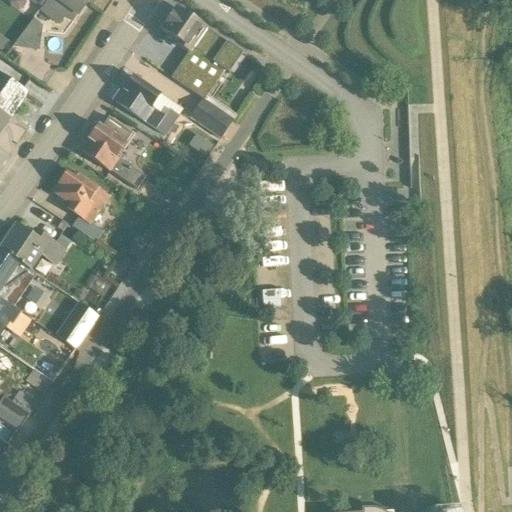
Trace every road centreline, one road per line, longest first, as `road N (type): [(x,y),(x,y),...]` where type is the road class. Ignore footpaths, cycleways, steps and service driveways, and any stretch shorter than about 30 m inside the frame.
road 1 (track): [(488,0),(484,104),(499,197),(511,429)]
road 2 (residential): [(146,0),(0,216)]
